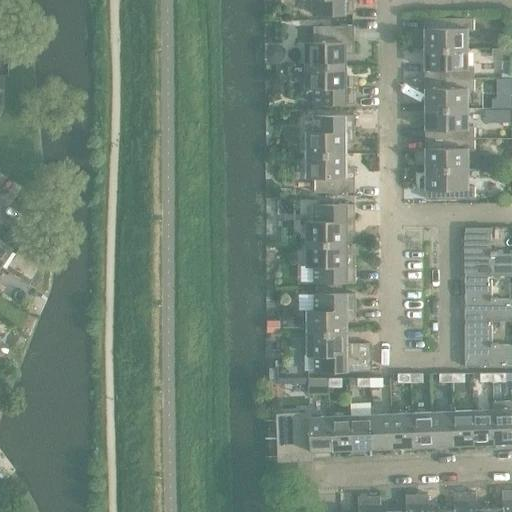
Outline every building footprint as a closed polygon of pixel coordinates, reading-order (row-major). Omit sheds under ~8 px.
[(313,0),(314,15),(355,15),(354,0),(313,0)] [(426,19),(426,49),(467,49),(467,31),(474,31),(474,18),(426,19)] [(308,43),(308,65),(345,65),(345,51),(355,51),(355,26),(314,26),(314,43),(308,43)] [(507,35),(493,35),(493,47),(507,47),(507,35)] [(467,49),(426,49),(427,79),(475,79),(475,67),(467,67),(467,49)] [(345,65),(308,65),(308,88),(314,88),(314,104),(355,104),(355,79),(345,79),(345,65)] [(287,66),(275,67),(276,78),(282,78),(287,73),(287,66)] [(475,79),(427,79),(427,109),(468,109),(467,91),(475,91),(475,79)] [(511,92),(498,92),(498,100),(498,109),(511,108),(511,92)] [(468,109),(427,109),(427,139),(475,139),(475,127),(468,127),(468,109)] [(511,110),(500,110),(500,123),(511,123),(511,110)] [(308,132),(308,155),(346,154),(345,140),(355,140),(355,116),(314,116),(315,132),(308,132)] [(475,139),(427,139),(427,169),(468,169),(468,151),(475,151),(475,139)] [(346,154),(308,155),(308,177),(315,177),(315,193),(356,193),(356,168),(346,168),(346,154)] [(468,169),(427,169),(427,200),(475,200),(475,187),(468,187),(468,169)] [(503,171),(497,179),(506,184),(511,177),(503,171)] [(308,222),(309,244),(346,244),(346,230),(356,230),(356,205),(315,205),(315,221),(308,222)] [(466,229),(466,275),(492,275),(492,276),(511,275),(511,253),(498,254),(498,252),(492,252),(492,229),(466,229)] [(0,240),(0,266),(2,268),(14,250),(0,240)] [(346,244),(309,244),(309,266),(315,266),(315,282),(356,282),(356,257),(346,257),(346,244)] [(492,275),(466,275),(466,305),(466,321),(493,321),(493,322),(511,321),(511,299),(498,300),(498,298),(492,298),(492,276),(492,275)] [(309,311),(309,333),(346,333),(346,319),(356,319),(356,294),(315,295),(315,311),(309,311)] [(493,321),(466,321),(466,368),(511,367),(511,345),(498,346),(498,344),(493,344),(493,322),(493,321)] [(346,333),(309,333),(309,356),(316,356),(316,372),(357,371),(356,347),(355,347),(346,347),(346,333)] [(355,344),(355,347),(356,347),(357,371),(372,371),(372,344),(355,344)] [(278,370),(270,370),(270,379),(278,379),(278,370)] [(411,383),(411,374),(398,374),(398,383),(411,383)] [(423,374),(411,374),(411,383),(423,383),(423,374)] [(452,383),(452,374),(440,374),(440,383),(452,383)] [(465,374),(452,374),(452,383),(465,383),(465,374)] [(493,383),(493,374),(481,374),(481,383),(493,383)] [(506,374),(493,374),(493,383),(506,382),(506,374)] [(309,379),(309,385),(309,395),(330,395),(330,388),(329,379),(309,379)] [(342,379),(329,379),(330,388),(342,388),(342,379)] [(371,387),(371,379),(358,379),(358,388),(371,387)] [(383,379),(371,379),(371,387),(383,387),(383,379)] [(511,409),(494,410),(496,444),(511,442),(511,409)] [(494,410),(474,411),(476,445),(496,444),(494,410)] [(474,411),(454,412),(455,445),(476,445),(474,411)] [(454,412),(433,413),(435,446),(455,445),(454,412)] [(433,413),(413,414),(414,447),(435,446),(433,413)] [(332,451),(331,417),(311,418),(310,414),(278,415),(280,461),(312,459),(312,451),(332,451)] [(392,414),(372,415),(373,449),(393,448),(392,414)] [(413,414),(392,414),(393,448),(414,447),(413,414)] [(372,415),(351,416),(353,450),(373,449),(372,415)] [(351,416),(331,417),(332,451),(353,450),(351,416)] [(503,508),(490,508),(490,511),(511,511),(511,490),(503,491),(503,508)] [(477,492),(465,493),(466,511),(490,511),(490,508),(477,509),(477,492)] [(455,510),(442,510),(442,511),(466,511),(465,493),(454,493),(455,510)] [(429,494),(417,495),(417,511),(442,511),(442,510),(429,511),(429,494)] [(407,511),(399,511),(417,511),(417,495),(406,495),(407,511)] [(381,511),(381,496),(369,497),(370,511),(381,511)] [(370,511),(369,497),(358,497),(358,511),(370,511)]
